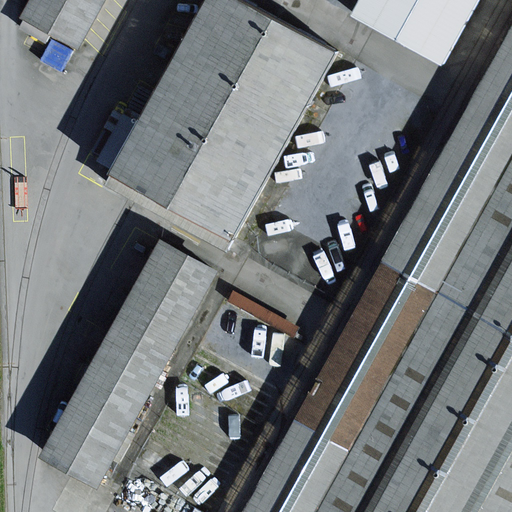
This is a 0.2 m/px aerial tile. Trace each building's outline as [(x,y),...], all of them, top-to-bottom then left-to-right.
[(36,0),(22,25),(77,56),(107,0),(36,0)] [(330,54),(230,0),(209,0),(162,87),(115,172),(141,186),(231,235),(330,54)] [(477,0),(364,0),(355,17),(399,40),(442,64),(477,0)] [(511,511),(511,23),(246,511),(511,511)] [(216,273),(161,243),(103,348),(44,454),(98,484),(216,273)] [(230,297),(295,331),(301,320),(236,286),(230,297)]
